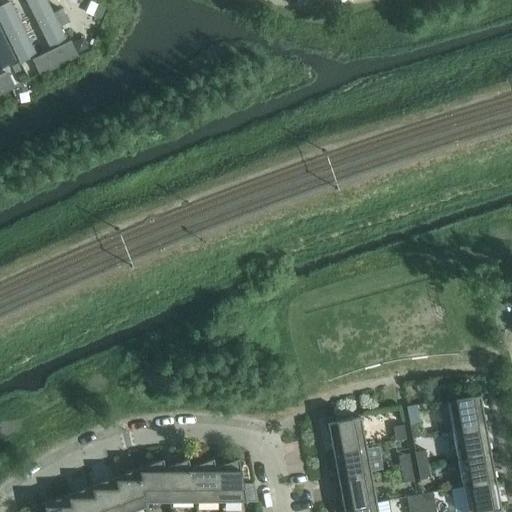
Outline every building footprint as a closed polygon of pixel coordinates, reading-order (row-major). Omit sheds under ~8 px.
[(51,0),(27,0),(53,49),(73,39),(51,0)] [(14,3),(0,9),(0,17),(24,64),(41,56),(14,3)] [(0,27),(0,70),(17,62),(0,27)] [(83,37),(72,42),(77,53),(88,48),(83,37)] [(52,53),(59,65),(78,56),(71,44),(52,53)] [(59,65),(52,53),(33,63),(39,75),(59,65)] [(0,79),(0,94),(15,87),(8,75),(0,79)] [(480,395),(471,397),(471,395),(454,398),(455,400),(447,401),(452,430),(485,424),(480,395)] [(336,422),(327,424),(333,453),(366,447),(360,417),(352,419),(352,417),(335,420),(336,422)] [(417,423),(409,424),(412,438),(419,437),(422,436),(419,422),(417,423)] [(485,424),(452,430),(457,459),(490,453),(485,424)] [(396,426),(393,427),(395,441),(398,440),(406,439),(403,425),(396,426)] [(366,447),(333,453),(338,481),(371,475),(366,447)] [(422,451),(414,452),(417,466),(428,464),(425,450),(422,451)] [(401,455),(398,455),(401,469),(411,467),(409,453),(401,455)] [(490,453),(457,459),(462,487),(495,481),(490,453)] [(213,458),(190,467),(189,467),(195,502),(220,502),(214,467),(215,467),(213,458)] [(238,458),(215,467),(214,467),(220,502),(256,501),(253,483),(243,483),(238,458)] [(164,467),(163,459),(138,468),(145,503),(146,503),(170,502),(164,468),(164,467)] [(190,467),(188,459),(164,467),(164,468),(170,502),(195,502),(189,467),(190,467)] [(428,464),(417,466),(420,480),(427,479),(430,478),(428,464)] [(411,467),(401,469),(404,483),(406,483),(414,481),(411,467)] [(132,511),(146,507),(146,503),(145,503),(138,468),(115,477),(121,511),(132,511)] [(371,475),(338,481),(343,509),(376,503),(371,475)] [(91,486),(96,511),(121,511),(115,477),(91,486)] [(467,511),(490,511),(501,510),(495,481),(462,487),(467,511)] [(68,494),(70,511),(96,511),(91,486),(68,494)] [(435,511),(432,493),(419,495),(422,511),(435,511)] [(43,504),(44,511),(70,511),(68,494),(43,504)] [(407,498),(409,511),(422,511),(419,495),(407,498)] [(343,511),(377,511),(376,503),(343,509),(343,511)]
